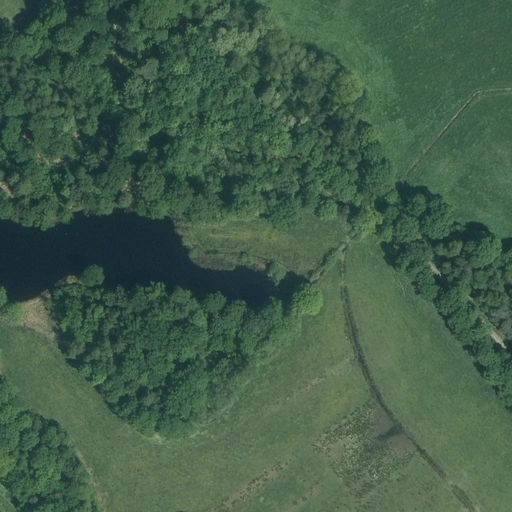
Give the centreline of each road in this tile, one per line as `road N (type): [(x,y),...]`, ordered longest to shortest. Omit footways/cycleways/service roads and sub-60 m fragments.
road 1 (track): [(198,33),(326,179)]
road 2 (track): [(420,247),(511,335)]
